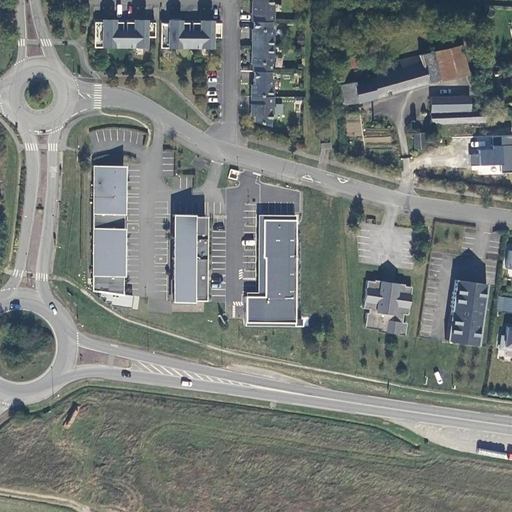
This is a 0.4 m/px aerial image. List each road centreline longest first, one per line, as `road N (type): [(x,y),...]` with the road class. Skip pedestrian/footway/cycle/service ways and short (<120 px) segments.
road 1 (residential): [(224,149),(403,201),(511,218)]
road 2 (secondary): [(53,381),(108,371),(324,398)]
road 3 (secondary): [(324,398),(113,350),(62,326)]
road 4 (tertiary): [(46,307),(58,114)]
road 5 (secondary): [(324,398),(511,425)]
road 6 (tertiary): [(26,119),(28,225),(5,301)]
road 7 (residential): [(66,92),(129,100),(224,149)]
road 8 (residential): [(224,149),(231,0)]
